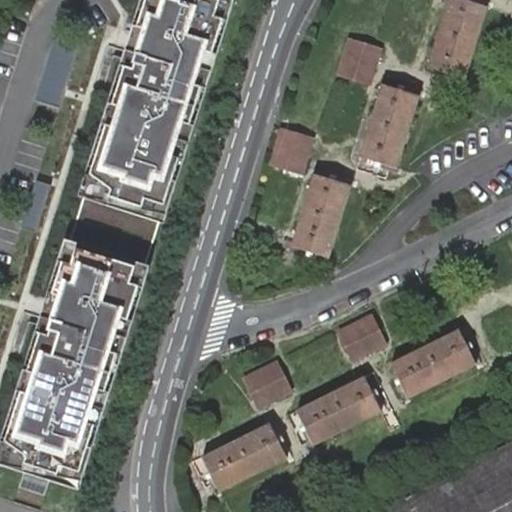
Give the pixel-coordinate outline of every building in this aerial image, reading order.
[(125,326),(145,263),(184,143),(187,143),(190,133),(187,132),(207,71),(209,71),(213,61),(210,60),(229,0),(144,0),(140,13),(138,13),(125,55),(127,55),(115,93),(112,93),(104,116),(107,117),(56,279),(54,279),(40,321),(42,322),(30,360),(27,359),(20,383),(23,384),(0,455),(0,458),(24,466),(50,474),(75,482),(98,409),(101,409),(104,399),(102,398),(122,337),(124,338),(128,327),(125,326)] [(488,1),(484,0),(447,0),(428,61),(466,73),(488,1)] [(64,28),(41,96),(66,105),(89,37),(64,28)] [(379,45),(350,35),(340,69),(369,77),(379,45)] [(419,91),(383,79),(360,150),(397,162),(419,91)] [(314,132),(283,122),(271,158),(303,168),(314,132)] [(351,179),(314,168),(292,239),(329,250),(351,179)] [(41,176),(25,223),(40,228),(57,181),(41,176)] [(373,309),(339,326),(353,354),(387,337),(373,309)] [(461,323),(392,357),(409,392),(477,358),(461,323)] [(278,356),(245,373),(258,401),(293,385),(278,356)] [(366,370),(299,404),(315,439),(382,405),(366,370)] [(272,418),(204,451),(220,486),(288,452),(272,418)] [(511,511),(511,436),(376,511),(511,511)] [(24,466),(19,481),(44,490),(50,474),(24,466)] [(348,511),(340,497),(314,511),(348,511)]
